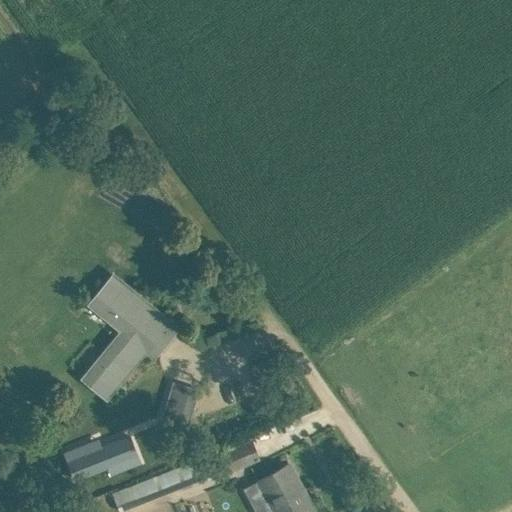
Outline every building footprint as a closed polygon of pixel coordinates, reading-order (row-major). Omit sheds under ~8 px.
[(80,132),(71,120),(63,125),(72,138),(80,132)] [(173,325),(173,324),(109,277),(87,304),(119,330),(81,377),(107,397),(148,346),(154,351),(158,352),(164,338),(162,337),(172,324),(173,325)] [(162,420),(185,427),(197,389),(174,382),(162,420)] [(130,434),(102,445),(67,459),(74,478),(108,466),(111,473),(140,461),(130,434)] [(18,461),(31,471),(42,456),(15,436),(1,454),(16,464),(18,461)] [(214,455),(221,474),(259,460),(252,441),(214,455)] [(119,510),(217,472),(210,454),(113,492),(119,510)] [(258,480),(273,511),(311,511),(301,491),(304,490),(289,463),(258,480)] [(0,507),(13,493),(0,481),(0,507)]
